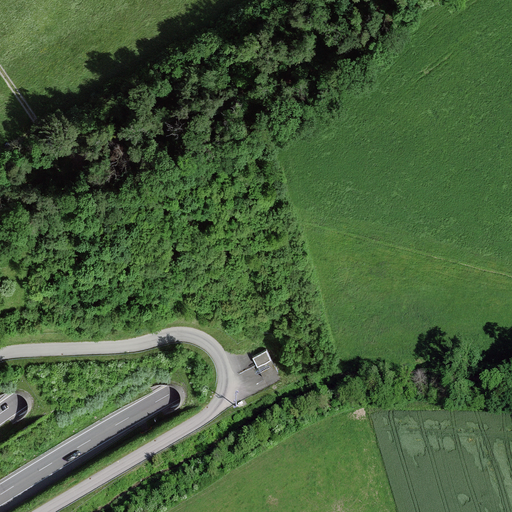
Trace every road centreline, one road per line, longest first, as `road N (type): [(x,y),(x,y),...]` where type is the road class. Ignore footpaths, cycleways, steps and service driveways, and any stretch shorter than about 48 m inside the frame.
road 1 (motorway): [(511,109),(259,247),(0,413)]
road 2 (motorway): [(0,494),(301,322),(511,221)]
